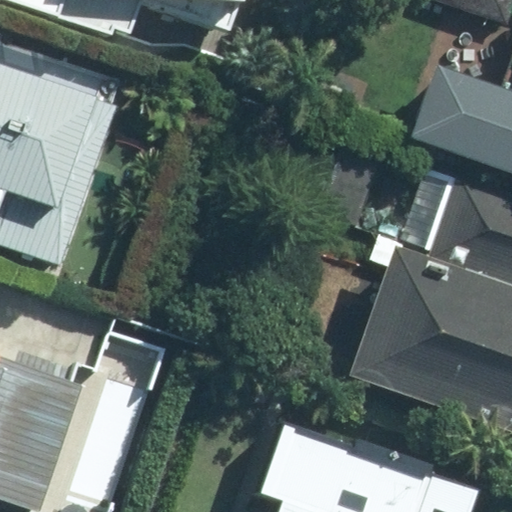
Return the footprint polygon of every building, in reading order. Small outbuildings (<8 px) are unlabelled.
[(240,0),(18,0),(121,38),(135,0),(228,34),(240,0)] [(500,32),(511,0),(417,0),(416,2),(500,32)] [(511,77),(504,98),(418,65),(392,131),(511,176),(511,77)] [(103,104),(0,71),(0,219),(60,239),(103,104)] [(398,177),(337,154),(320,199),(382,222),(398,177)] [(511,193),(410,155),(330,364),(511,432),(511,193)] [(46,511),(97,375),(0,339),(0,511),(46,511)] [(463,511),(472,491),(299,427),(267,511),(463,511)]
